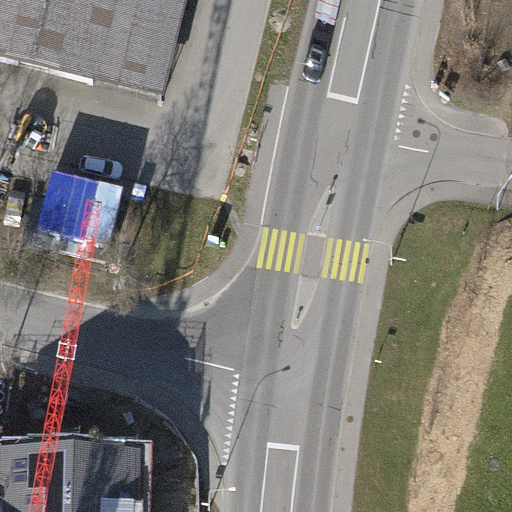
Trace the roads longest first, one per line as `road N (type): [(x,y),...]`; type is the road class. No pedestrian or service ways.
road 1 (unclassified): [(296,383),(0,313)]
road 2 (primary): [(296,383),(341,138)]
road 3 (residential): [(341,138),(511,170)]
road 4 (primary): [(341,138),(371,0)]
road 5 (primary): [(283,511),(296,383)]
